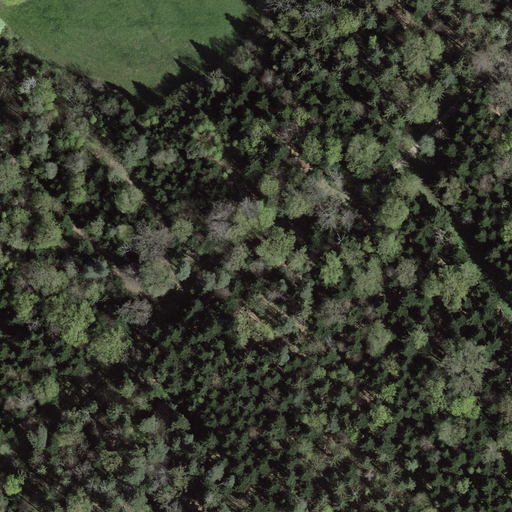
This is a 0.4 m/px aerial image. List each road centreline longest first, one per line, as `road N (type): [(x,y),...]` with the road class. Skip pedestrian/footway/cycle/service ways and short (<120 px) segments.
road 1 (track): [(511,26),(461,99),(383,181),(244,247),(185,290),(0,470)]
road 2 (track): [(511,313),(429,192),(412,119),(314,0)]
